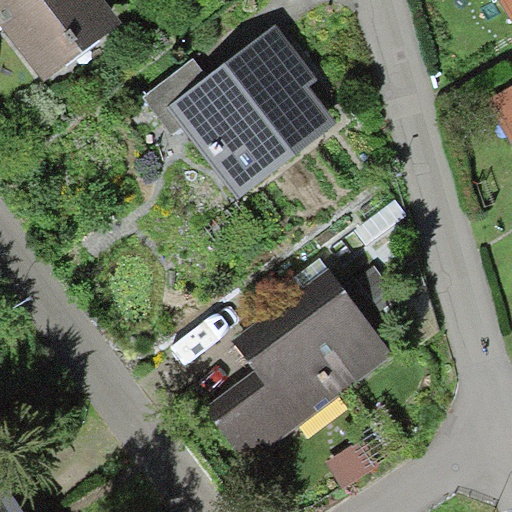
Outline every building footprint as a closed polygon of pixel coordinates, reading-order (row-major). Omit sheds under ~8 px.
[(87,0),(0,0),(0,29),(38,83),(110,31),(87,0)] [(263,36),(168,108),(233,193),(327,121),(263,36)] [(511,96),(501,103),(511,121),(511,96)] [(204,407),(246,462),(391,354),(328,271),(258,323),(232,343),(253,370),(204,407)] [(364,438),(329,458),(344,485),(380,464),(364,438)] [(0,511),(20,511),(8,492),(0,496),(0,511)]
